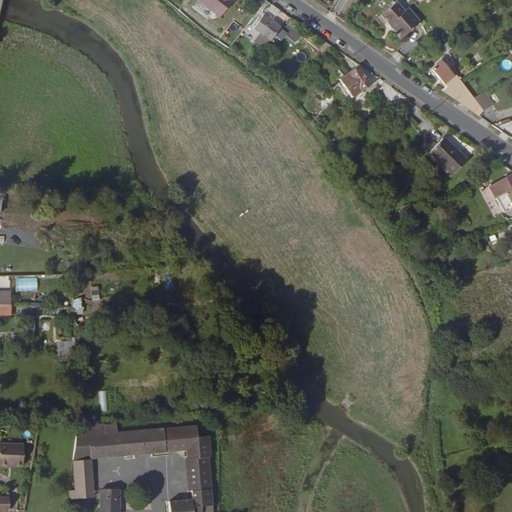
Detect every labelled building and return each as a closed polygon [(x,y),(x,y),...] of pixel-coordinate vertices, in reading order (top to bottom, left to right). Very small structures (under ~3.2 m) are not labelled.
[(199,0),(198,1),(221,20),(236,0),(199,0)] [(395,2),(379,15),(399,38),(418,21),(406,7),(402,10),(395,2)] [(264,51),(282,30),(266,17),(248,38),(264,51)] [(450,43),(445,37),(438,41),(443,48),(450,43)] [(486,111),(475,97),(460,77),(458,79),(444,61),(434,68),(449,87),(444,90),(481,116),(486,111)] [(381,80),(360,65),(339,81),(351,99),(381,80)] [(396,108),(411,100),(398,91),(387,97),(396,108)] [(476,96),(475,97),(486,111),(487,110),(496,104),(486,91),(476,96)] [(453,175),(468,160),(444,137),(429,152),(453,175)] [(511,174),(502,180),(511,203),(511,174)] [(62,262),(53,262),(54,273),(63,273),(62,262)] [(0,285),(10,285),(10,277),(0,276),(0,285)] [(74,314),(83,314),(83,298),(73,299),(74,314)] [(0,315),(8,316),(9,307),(3,307),(0,306),(0,315)] [(73,365),(72,353),(56,352),(56,365),(73,365)] [(85,436),(76,437),(73,460),(187,449),(188,458),(186,458),(189,490),(192,490),(193,499),(169,501),(169,511),(213,511),(208,456),(210,456),(208,435),(197,436),(196,425),(105,434),(104,424),(84,426),(85,436)] [(9,464),(22,464),(23,444),(0,443),(0,465),(9,466),(9,464)] [(119,511),(120,489),(101,489),(100,511),(119,511)]
